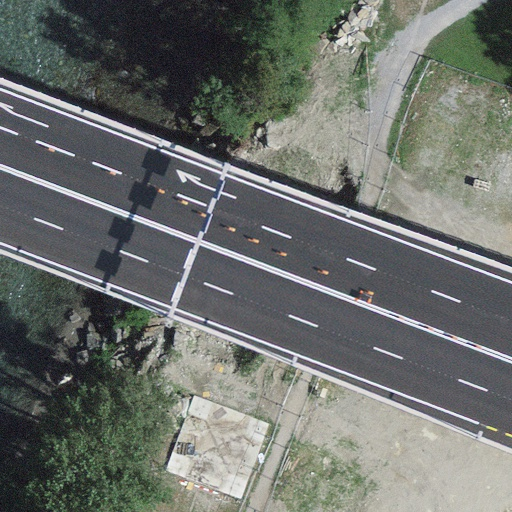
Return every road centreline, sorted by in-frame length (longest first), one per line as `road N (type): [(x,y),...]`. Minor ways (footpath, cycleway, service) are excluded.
road 1 (primary): [(0,208),(511,402)]
road 2 (primary): [(511,320),(0,126)]
